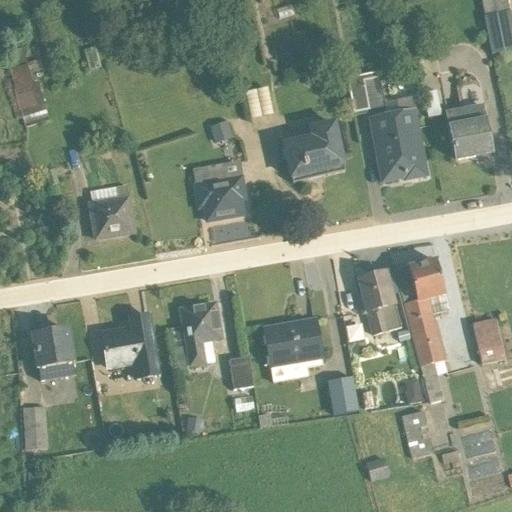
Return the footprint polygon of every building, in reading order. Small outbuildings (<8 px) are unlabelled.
[(511,51),(511,33),(505,0),(478,0),(491,57),(511,51)] [(39,66),(9,72),(20,129),(50,123),(39,66)] [(376,74),(344,80),(351,115),(383,110),(385,116),(366,120),(379,187),(401,183),(402,185),(427,180),(414,112),(412,112),(410,101),(410,100),(383,105),(376,74)] [(266,91),(243,96),(249,122),(272,117),(266,91)] [(434,93),(422,95),(427,120),(439,117),(434,93)] [(453,165),(491,157),(492,157),(481,106),(443,113),(453,165)] [(344,169),(333,124),(280,137),(282,145),(279,146),(288,183),(290,182),(291,186),(343,174),(342,170),(344,169)] [(226,125),(208,130),(214,147),(231,141),(226,125)] [(193,185),(190,186),(195,214),(201,213),(203,226),(243,220),(241,204),(245,203),(241,177),(240,177),(238,165),(191,172),(193,185)] [(58,187),(53,171),(43,175),(47,190),(58,187)] [(88,205),(94,242),(132,236),(124,188),(89,194),(90,205),(88,205)] [(394,273),(413,345),(428,406),(429,406),(441,403),(436,379),(446,377),(446,376),(437,339),(431,317),(447,313),(434,263),(430,264),(428,261),(420,263),(419,267),(394,273)] [(364,317),(370,338),(398,331),(392,309),(395,308),(386,272),(354,281),(357,293),(354,296),(360,318),(364,317)] [(222,343),(215,304),(177,311),(187,370),(206,367),(205,366),(214,364),(211,345),(222,343)] [(126,329),(98,334),(98,335),(105,374),(128,370),(131,383),(159,379),(149,316),(125,320),(126,329)] [(494,321),(471,326),(481,367),(504,362),(494,321)] [(271,381),(305,375),(303,366),(321,363),(314,322),(261,331),(267,372),(269,372),(271,381)] [(38,384),(73,378),(65,332),(30,338),(38,384)] [(241,391),(251,390),(252,389),(246,359),(222,362),(226,381),(240,379),(240,383),(239,383),(241,391)] [(511,363),(500,367),(504,383),(511,380),(511,363)] [(25,454),(46,453),(43,410),(20,412),(25,454)] [(420,415),(420,414),(399,419),(410,462),(430,456),(420,415)] [(369,485),(388,480),(382,460),(363,466),(369,485)]
